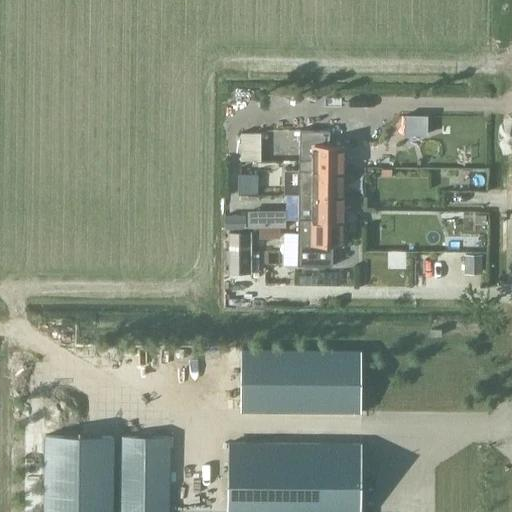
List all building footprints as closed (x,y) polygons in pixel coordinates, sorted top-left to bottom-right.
[(275,109),(275,119),(321,120),(322,110),(275,109)] [(239,134),(239,162),(259,161),(259,133),(239,134)] [(341,171),(342,146),(311,146),(311,159),(298,160),(297,170),(341,171)] [(249,192),(267,192),(266,165),(248,165),(249,192)] [(341,196),(341,171),(297,170),(297,195),(341,196)] [(341,220),(341,196),(297,195),(297,219),(341,220)] [(247,199),(249,215),(269,213),(267,197),(247,199)] [(341,220),(297,219),(296,266),(331,266),(332,245),(341,245),(341,220)] [(227,231),(228,272),(251,272),(251,271),(258,271),(258,250),(250,250),(250,231),(227,231)] [(360,413),(361,349),(240,347),(240,411),(360,413)] [(35,369),(34,378),(56,381),(57,372),(35,369)] [(44,434),(43,511),(111,511),(112,435),(44,434)] [(120,435),(118,511),(167,511),(169,436),(120,435)] [(358,511),(359,443),(229,442),(228,511),(358,511)]
